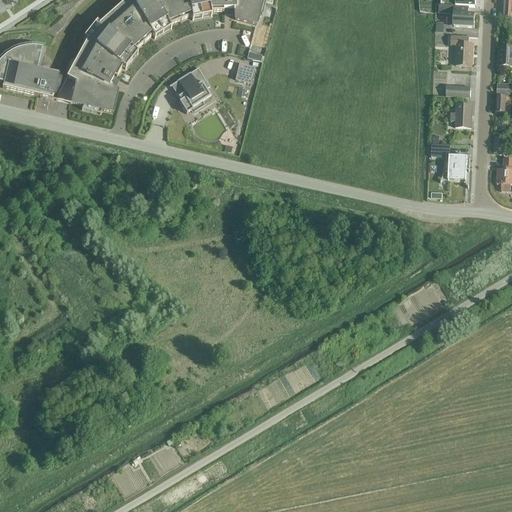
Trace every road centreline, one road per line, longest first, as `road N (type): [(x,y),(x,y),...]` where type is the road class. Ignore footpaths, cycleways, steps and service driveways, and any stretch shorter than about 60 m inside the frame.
road 1 (residential): [(119,511),(511,277)]
road 2 (residential): [(479,212),(423,209),(116,139)]
road 3 (residential): [(479,212),(489,0)]
road 4 (residential): [(116,139),(127,97),(177,45),(215,36),(245,40)]
